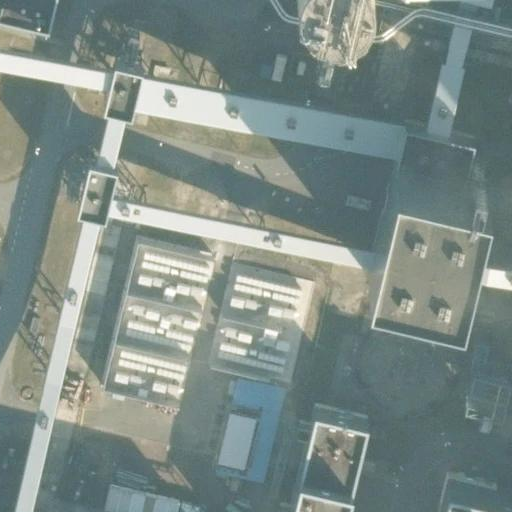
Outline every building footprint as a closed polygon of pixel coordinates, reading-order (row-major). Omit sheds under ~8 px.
[(0,0),(0,12),(48,24),(53,0),(0,0)] [(473,133),(403,119),(370,265),(458,287),(485,176),(465,173),(473,133)] [(208,266),(143,250),(140,263),(205,279),(208,266)] [(150,275),(138,272),(136,279),(149,282),(150,275)] [(302,288),(236,272),(233,286),(298,301),(302,288)] [(163,278),(153,276),(151,283),(162,285),(163,278)] [(188,284),(175,281),(174,288),(187,291),(188,284)] [(201,288),(190,285),(189,292),(199,295),(201,288)] [(244,298),(231,294),(229,301),(242,304),(244,298)] [(256,301),(246,298),(244,305),(255,308),(256,301)] [(131,310),(142,312),(143,305),(133,303),(131,310)] [(281,307),(268,304),(267,310),(280,313),(281,307)] [(144,313),(157,316),(158,310),(145,307),(144,313)] [(294,310),(284,307),(282,314),(292,317),(294,310)] [(169,319),(179,322),(181,315),(171,312),(169,319)] [(182,322),(195,325),(196,319),(183,316),(182,322)] [(124,332),(189,347),(192,334),(127,318),(124,332)] [(224,332),(234,335),(236,328),(225,325),(224,332)] [(236,335),(249,338),(251,332),(238,329),(236,335)] [(261,341),(272,344),(274,337),(263,334),(261,341)] [(274,344),(287,348),(289,341),(276,338),(274,344)] [(216,354),(281,370),(284,356),(219,341),(216,354)] [(185,364),(120,348),(116,361),(182,377),(185,364)] [(446,397),(493,402),(497,363),(450,358),(446,397)] [(127,373),(114,370),(112,376),(125,380),(127,373)] [(140,376),(129,374),(127,381),(138,383),(140,376)] [(263,481),(285,387),(237,376),(215,470),(263,481)] [(165,382),(152,379),(150,386),(163,389),(165,382)] [(177,386),(167,383),(165,390),(176,393),(177,386)] [(321,411),(297,511),(348,511),(369,423),(321,411)] [(442,511),(511,511),(511,496),(449,482),(442,511)]
